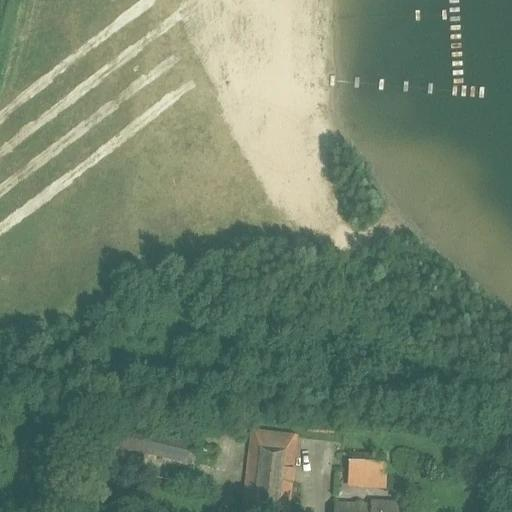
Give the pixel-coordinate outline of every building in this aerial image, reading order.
[(177,423),(126,412),(123,427),(108,424),(104,443),(196,465),(201,445),(173,439),(177,423)] [(325,443),(324,470),(336,470),(337,444),(325,443)] [(289,511),(295,455),(249,450),(242,511),(289,511)] [(384,474),(384,456),(351,454),(351,473),(384,474)] [(397,511),(398,504),(371,503),(371,506),(335,504),(334,511),(397,511)]
